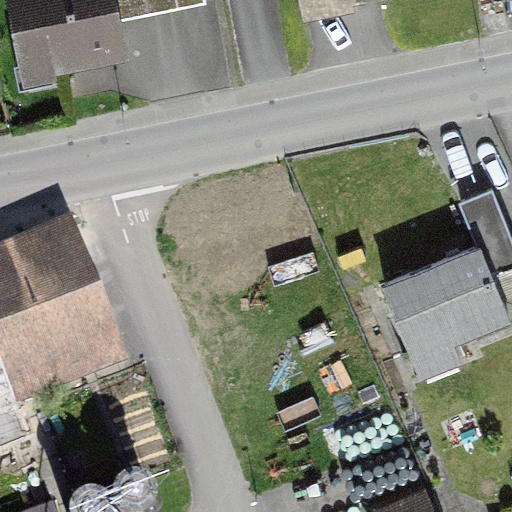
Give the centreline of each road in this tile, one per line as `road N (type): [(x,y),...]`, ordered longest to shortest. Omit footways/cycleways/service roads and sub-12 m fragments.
road 1 (tertiary): [(97,166),(511,82)]
road 2 (residential): [(97,166),(110,252),(211,511)]
